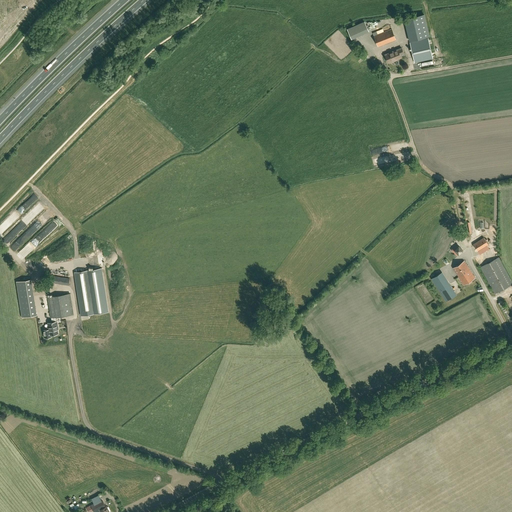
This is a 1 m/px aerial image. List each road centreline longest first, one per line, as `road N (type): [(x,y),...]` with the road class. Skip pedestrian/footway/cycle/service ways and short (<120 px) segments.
road 1 (unclassified): [(228,477),(511,336)]
road 2 (unclassified): [(228,477),(89,429),(70,325)]
road 3 (motorway): [(0,139),(144,0)]
road 4 (motorway): [(124,0),(0,119)]
road 5 (track): [(392,74),(511,56)]
